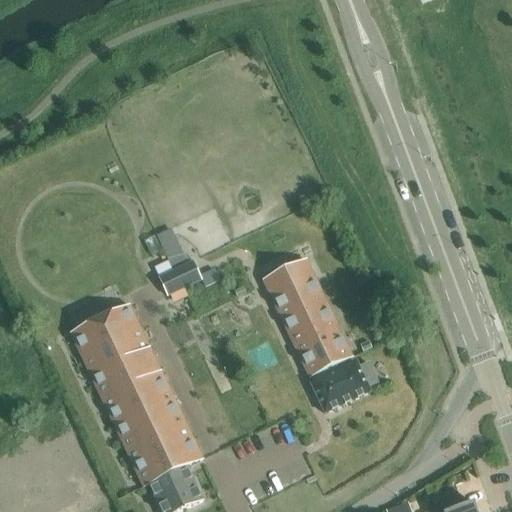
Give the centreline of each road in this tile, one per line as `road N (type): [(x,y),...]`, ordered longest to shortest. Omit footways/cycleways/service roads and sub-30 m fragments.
road 1 (unclassified): [(486,364),(348,0)]
road 2 (residential): [(354,511),(418,471),(486,364)]
